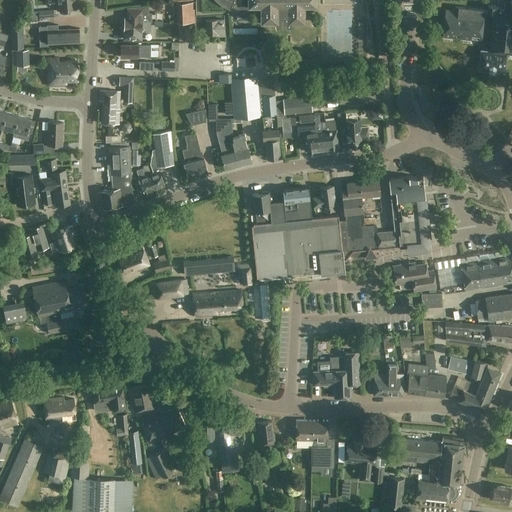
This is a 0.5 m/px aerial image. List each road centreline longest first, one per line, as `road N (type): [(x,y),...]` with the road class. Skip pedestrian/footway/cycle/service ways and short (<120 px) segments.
road 1 (tertiary): [(97,229),(225,179),(396,153),(425,133)]
road 2 (tertiary): [(487,425),(435,409),(289,409),(237,398)]
road 3 (secondary): [(425,133),(406,110),(409,0)]
road 4 (tertiary): [(0,388),(138,367)]
road 5 (tertiary): [(163,350),(119,289),(97,229)]
road 6 (residential): [(97,229),(87,161),(91,103)]
